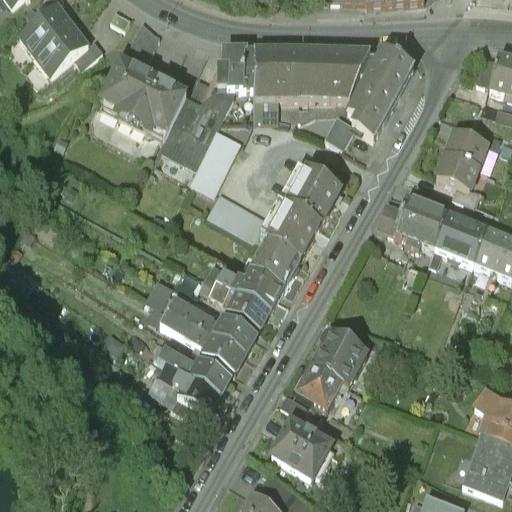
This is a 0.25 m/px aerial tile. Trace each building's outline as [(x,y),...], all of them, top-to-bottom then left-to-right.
[(5,0),(12,8),(22,0),(5,0)] [(56,5),(62,1),(61,0),(42,0),(34,7),(41,16),(55,5),(56,5)] [(425,9),(423,0),(366,0),(367,5),(366,5),(367,15),(425,9)] [(35,54),(72,26),(56,5),(55,5),(41,16),(18,34),(35,54)] [(116,12),(110,21),(125,30),(130,20),(116,12)] [(130,68),(135,65),(143,69),(160,37),(155,34),(142,22),(120,62),(130,68)] [(87,45),(72,26),(35,54),(51,75),(73,57),(88,46),(87,45)] [(102,50),(94,40),(87,45),(88,46),(73,57),(81,67),(102,50)] [(380,53),(377,58),(351,105),(342,111),(333,128),(351,137),(374,150),(417,74),(380,53)] [(231,101),(254,101),(255,57),(220,57),(220,77),(215,77),(215,96),(215,101),(231,101)] [(296,57),(255,57),(254,101),(254,109),(255,109),(278,110),(294,110),(296,57)] [(331,111),(333,58),(296,57),(294,110),(331,111)] [(377,58),(333,58),(331,111),(342,111),(351,105),(377,58)] [(491,87),(498,63),(484,59),(478,84),(491,87)] [(491,87),(490,91),(501,94),(499,103),(511,106),(511,62),(499,59),(498,63),(491,87)] [(163,140),(186,97),(152,79),(152,74),(143,69),(135,65),(130,68),(120,62),(95,106),(114,116),(115,124),(142,137),(151,134),(163,140)] [(196,165),(231,101),(215,101),(215,96),(203,107),(186,97),(163,140),(160,146),(196,165)] [(511,110),(498,107),(495,118),(511,123),(511,110)] [(278,110),(255,109),(255,126),(279,126),(278,110)] [(351,137),(333,128),(324,145),(342,155),(351,137)] [(239,145),(215,133),(189,183),(213,195),(239,145)] [(475,145),(487,149),(495,153),(500,141),(479,133),(475,145)] [(477,171),(478,171),(487,149),(475,145),(454,137),(446,159),(477,171)] [(477,171),(446,159),(437,181),(458,189),(469,194),(478,171),(477,171)] [(282,212),(315,231),(334,197),(297,176),(278,210),(282,212)] [(478,197),(469,194),(458,189),(454,201),(474,209),(478,197)] [(262,247),(275,224),(218,192),(206,213),(262,247)] [(402,214),(385,208),(376,230),(377,230),(407,242),(405,247),(418,252),(420,246),(434,252),(446,219),(406,204),(402,214)] [(262,247),(295,266),(315,231),(282,212),(275,224),(262,247)] [(486,234),(446,219),(434,252),(441,255),(473,267),(486,234)] [(511,244),(486,234),(473,267),(511,281),(511,244)] [(262,248),(246,275),(279,293),(295,266),(262,248)] [(435,269),(441,255),(434,252),(428,266),(435,269)] [(214,288),(267,317),(277,299),(245,281),(239,291),(232,286),(233,284),(220,277),(214,287),(214,288)] [(256,336),(267,317),(214,288),(214,287),(204,282),(197,294),(207,299),(207,300),(221,308),(223,305),(229,308),(223,318),(256,336)] [(511,288),(500,284),(494,300),(505,304),(511,288)] [(196,319),(189,330),(242,360),(252,342),(220,324),(215,333),(208,330),(210,327),(196,319)] [(242,360),(189,330),(183,342),(196,350),(198,347),(205,351),(200,360),(232,378),(242,360)] [(486,343),(472,337),(465,356),(479,361),(486,343)] [(321,351),(311,370),(342,388),(348,391),(367,359),(329,338),(328,340),(324,341),(320,348),(321,351)] [(497,354),(490,351),(486,358),(494,361),(497,354)] [(165,373),(218,404),(228,386),(196,367),(191,376),(184,372),(186,370),(163,357),(157,368),(165,373)] [(342,388),(311,370),(294,398),(326,416),(342,388)] [(218,404),(165,373),(157,387),(171,395),(172,393),(179,397),(175,403),(207,421),(218,404)] [(511,411),(509,413),(509,414),(499,410),(486,399),(474,413),(486,422),(479,441),(511,453),(511,411)] [(287,401),(281,413),(302,424),(308,412),(287,401)] [(201,432),(207,421),(175,403),(169,414),(201,432)] [(330,455),(291,432),(272,465),(311,488),(313,484),(324,490),(338,466),(328,459),(330,455)] [(511,476),(511,453),(479,441),(462,490),(502,505),(511,476)] [(297,502),(268,481),(261,491),(289,511),(297,502)] [(289,511),(261,491),(252,503),(265,511),(289,511),(290,511),(289,511)] [(265,511),(252,503),(245,511),(265,511)]
